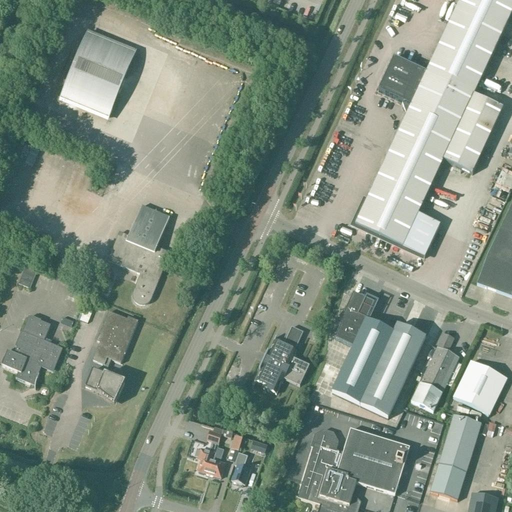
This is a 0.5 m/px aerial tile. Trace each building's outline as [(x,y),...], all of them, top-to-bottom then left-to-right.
[(411,108),(355,228),(402,250),(424,260),(440,227),(418,216),(443,163),(472,177),(503,110),(474,97),(511,13),(511,0),(461,0),(426,75),(394,59),(378,93),(411,108)] [(420,32),(422,26),(413,24),(416,15),(408,13),(403,27),(420,32)] [(61,99),(109,119),(134,58),(86,38),(61,99)] [(419,66),(421,61),(410,56),(408,61),(419,66)] [(376,143),(388,140),(386,134),(374,137),(376,143)] [(499,169),(494,183),(504,187),(510,173),(499,169)] [(511,205),(486,258),(476,287),(510,299),(511,299),(511,205)] [(479,207),(477,212),(490,217),(492,211),(479,207)] [(169,220),(142,208),(129,239),(120,235),(108,263),(141,277),(133,296),(133,298),(133,299),(134,301),(135,303),(136,304),(138,306),(140,307),(142,307),(144,307),(145,306),(146,306),(148,305),(150,303),(151,301),(162,272),(160,271),(167,254),(157,250),(169,220)] [(37,273),(25,269),(18,286),(30,291),(37,273)] [(389,419),(426,340),(398,327),(394,336),(366,323),(374,306),(365,302),(353,296),(337,330),(339,331),(335,341),(353,350),(333,393),(389,419)] [(77,321),(86,324),(90,314),(81,310),(77,321)] [(109,314),(97,343),(100,345),(93,363),(104,367),(101,375),(92,372),(85,390),(97,395),(114,408),(125,385),(105,377),(111,362),(121,366),(138,323),(128,319),(127,322),(109,314)] [(52,372),(61,351),(44,344),(51,328),(29,319),(16,349),(17,350),(14,356),(8,354),(2,368),(18,375),(16,381),(35,389),(35,391),(36,387),(37,382),(39,377),(38,378),(36,377),(40,367),(52,372)] [(294,353),(303,335),(291,329),(283,348),(274,344),(268,357),(267,357),(261,370),(262,370),(255,384),(264,388),(263,390),(276,396),(283,381),(299,388),(309,368),(293,360),(296,354),(294,353)] [(433,415),(459,361),(447,355),(453,341),(444,337),(437,350),(411,405),(433,415)] [(489,418),(507,382),(471,364),(453,400),(489,418)] [(454,419),(430,497),(456,504),(481,427),(454,419)] [(294,458),(303,460),(314,425),(305,422),(294,458)] [(338,443),(333,434),(323,431),(315,435),(311,448),(314,449),(301,492),(305,493),(302,501),(320,506),(318,511),(358,511),(360,505),(353,496),(356,486),(394,498),(409,451),(350,433),(343,456),(335,453),(338,443)] [(221,436),(210,433),(206,443),(218,446),(221,436)] [(238,453),(242,440),(234,438),(230,451),(238,453)] [(198,473),(209,477),(219,447),(212,445),(209,454),(201,451),(198,462),(201,463),(198,473)] [(223,453),(218,451),(209,477),(221,481),(225,466),(218,464),(220,456),(221,457),(223,453)] [(238,486),(238,488),(241,489),(243,488),(244,488),(250,473),(244,471),(247,459),(239,456),(234,469),(237,470),(232,484),(238,486)] [(430,468),(416,464),(414,470),(428,474),(430,468)] [(495,511),(498,502),(472,496),(468,511),(495,511)]
